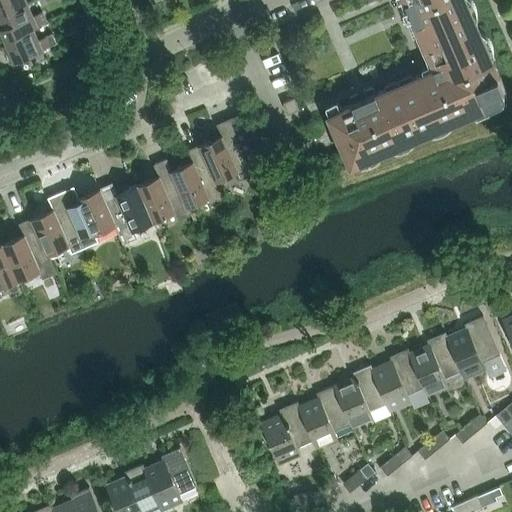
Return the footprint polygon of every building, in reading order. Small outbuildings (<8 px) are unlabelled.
[(0,0),(0,15),(28,3),(26,0),(0,0)] [(426,50),(478,27),(466,0),(403,0),(405,3),(400,6),(409,28),(415,26),(426,50)] [(96,1),(84,7),(88,16),(100,11),(96,1)] [(0,21),(0,29),(5,40),(33,27),(33,28),(46,22),(42,12),(33,16),(28,3),(0,15),(0,17),(2,21),(0,21)] [(7,45),(2,47),(10,64),(52,46),(47,36),(38,39),(33,28),(33,27),(5,40),(7,45)] [(406,80),(430,133),(509,98),(478,27),(426,50),(431,63),(421,67),(423,73),(406,80)] [(103,32),(87,38),(92,50),(108,43),(103,32)] [(327,114),(350,167),(430,133),(406,80),(374,94),(372,88),(350,98),(352,104),(327,114)] [(299,109),(294,98),(283,103),(287,114),(299,109)] [(240,180),(254,174),(230,118),(216,124),(221,135),(200,144),(217,181),(237,172),(240,180)] [(192,161),(172,170),(188,206),(208,198),(211,205),(225,199),(217,181),(200,144),(187,150),(192,161)] [(158,176),(138,185),(154,221),(174,212),(177,220),(191,214),(188,206),(172,170),(167,159),(154,165),(158,176)] [(154,221),(138,185),(117,194),(112,183),(99,188),(115,225),(123,244),(137,238),(133,230),(154,221)] [(74,186),(60,192),(85,247),(98,241),(95,234),(115,225),(99,188),(78,197),(74,186)] [(85,247),(60,192),(48,197),(52,209),(32,218),(48,254),(68,246),(71,253),(85,247)] [(23,234),(3,243),(18,280),(39,271),(42,279),(56,273),(48,254),(32,218),(19,223),(23,234)] [(0,293),(0,287),(18,280),(3,243),(0,244),(0,297),(1,297),(0,293)] [(466,328),(447,336),(461,371),(464,378),(485,369),(482,362),(500,354),(483,315),(464,324),(466,328)] [(511,315),(502,319),(511,341),(511,315)] [(445,378),(461,371),(447,336),(445,332),(427,340),(429,344),(410,352),(424,387),(427,394),(448,385),(445,378)] [(391,360),(372,368),(386,403),(389,410),(410,401),(407,394),(424,387),(410,352),(408,348),(389,356),(391,360)] [(334,385),(351,424),(352,427),(373,418),(370,411),(386,403),(372,368),(371,364),(352,372),(354,377),(334,385)] [(318,397),(299,405),(313,440),(316,447),(337,438),(334,431),(351,424),(334,385),(316,393),(318,397)] [(313,440),(299,405),(298,401),(279,409),(281,413),(261,422),(279,463),(300,454),(297,447),(313,440)] [(511,401),(495,415),(503,424),(511,416),(511,401)] [(487,422),(480,413),(455,434),(462,443),(487,422)] [(511,416),(503,424),(506,428),(511,435),(511,416)] [(442,430),(435,436),(442,445),(450,439),(442,430)] [(405,446),(397,452),(405,461),(412,455),(405,446)] [(197,486),(180,447),(161,455),(163,460),(144,468),(161,510),(182,501),(179,494),(197,486)] [(368,463),(360,469),(367,478),(375,471),(368,463)] [(162,511),(161,510),(144,468),(142,464),(124,472),(126,476),(106,485),(117,511),(162,511)] [(338,485),(338,484),(334,474),(325,478),(329,489),(338,485)] [(99,511),(89,487),(70,495),(72,499),(53,507),(55,511),(99,511)] [(293,495),(294,506),(294,507),(327,502),(325,490),(293,495)] [(477,495),(452,506),(454,511),(477,511),(483,509),(477,495)] [(55,511),(53,507),(51,503),(33,511),(32,511),(55,511)]
